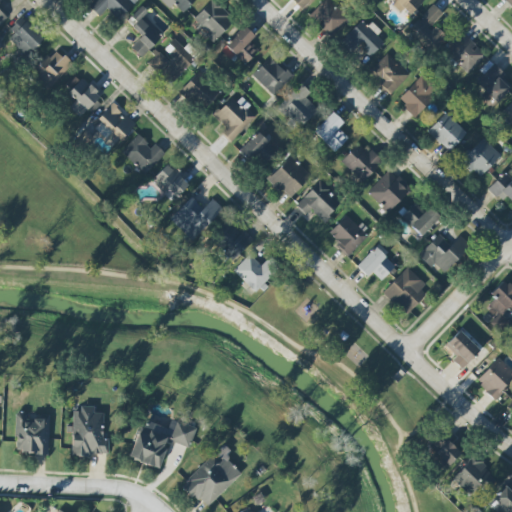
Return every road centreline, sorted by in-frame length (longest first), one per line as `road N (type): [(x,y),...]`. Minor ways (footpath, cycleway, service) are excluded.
road 1 (residential): [(40,0),(511,449)]
road 2 (residential): [(260,0),(511,247)]
road 3 (residential): [(156,511),(112,489),(0,483)]
road 4 (residential): [(404,353),(511,239)]
